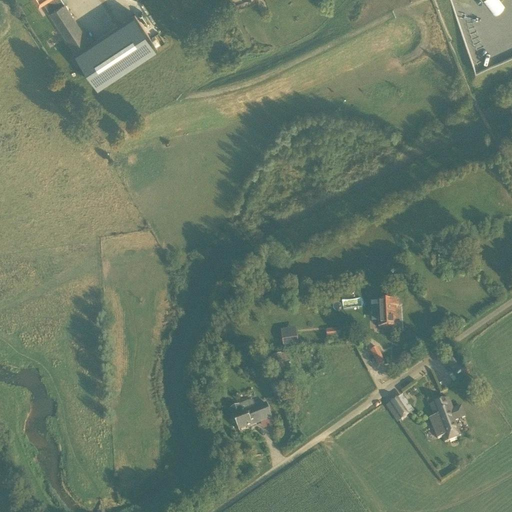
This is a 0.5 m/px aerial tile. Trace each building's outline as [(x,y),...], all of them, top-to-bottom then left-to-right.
[(34,0),(39,7),(45,4),(50,13),(96,84),(110,75),(105,68),(106,68),(118,87),(130,79),(102,37),(92,44),(65,3),(62,0),(34,0)] [(207,22),(198,35),(205,40),(214,27),(207,22)] [(345,307),(362,307),(361,298),(344,299),(345,307)] [(379,328),(395,327),(394,305),(398,305),(398,299),(378,300),(379,328)] [(341,329),(326,330),(327,339),(342,338),(341,329)] [(299,345),(297,334),(282,337),(284,348),(299,345)] [(379,366),(385,363),(377,348),(370,352),(379,366)] [(276,370),(285,368),(281,354),(272,356),(276,370)] [(291,377),(278,382),(279,383),(281,390),(294,385),(291,377)] [(278,383),(271,386),(274,396),(282,393),(278,383)] [(445,443),(461,437),(451,412),(454,411),(449,398),(430,406),(434,417),(429,419),(438,439),(442,437),(445,443)] [(403,420),(409,415),(397,399),(391,404),(403,420)] [(256,408),(253,401),(240,407),(239,405),(230,409),(239,431),(272,418),(266,404),(256,408)]
